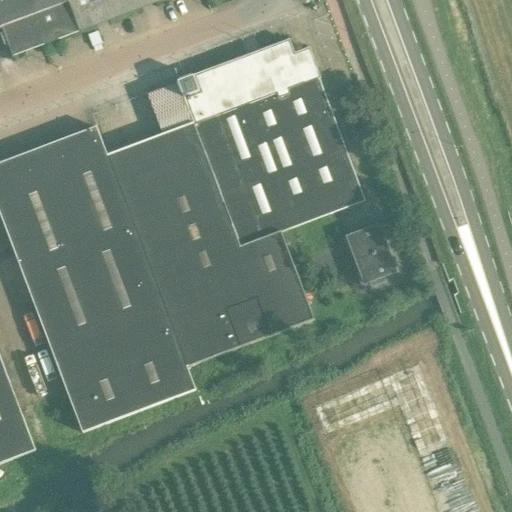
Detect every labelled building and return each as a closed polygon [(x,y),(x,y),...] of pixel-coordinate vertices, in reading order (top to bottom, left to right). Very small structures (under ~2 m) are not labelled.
[(0,0),(0,27),(1,27),(11,56),(164,0),(0,0)] [(294,270),(280,234),(363,202),(317,80),(319,80),(308,51),(294,56),(289,42),(179,84),(194,124),(108,157),(97,128),(0,164),(0,357),(36,452),(196,391),(187,368),(313,321),(304,297),(299,283),(294,270)] [(354,262),(387,250),(378,226),(343,240),(346,250),(350,249),(354,262)] [(387,250),(354,262),(359,275),(356,276),(360,287),(396,273),(387,250)] [(299,283),(311,279),(306,266),(294,270),(299,283)] [(304,297),(316,292),(311,279),(299,283),(304,297)] [(0,465),(36,452),(0,357),(0,465)]
